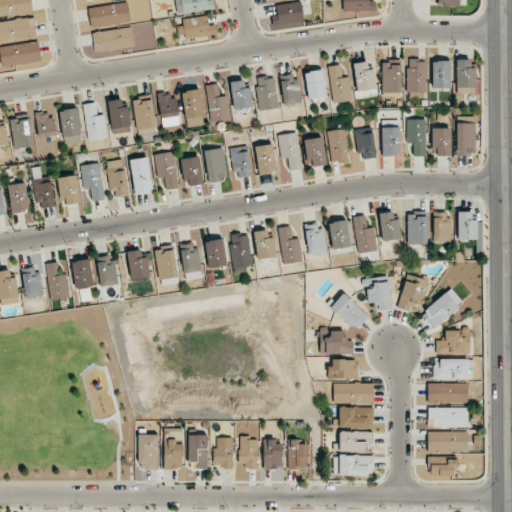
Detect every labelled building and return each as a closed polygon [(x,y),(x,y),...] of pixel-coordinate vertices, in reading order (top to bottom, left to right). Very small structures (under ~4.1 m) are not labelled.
[(0,0),(0,16),(33,12),(31,0),(0,0)] [(209,0),(207,1),(206,0),(174,0),(177,15),(214,8),(212,0),(209,0)] [(342,0),(342,12),(374,10),(374,1),(369,1),(368,0),(342,0)] [(130,22),(127,2),(87,8),(91,28),(130,22)] [(272,15),(272,24),(302,23),(301,2),(275,3),(276,15),(272,15)] [(208,26),(207,16),(178,19),(180,34),(184,34),(185,38),(217,34),(216,24),(208,26)] [(0,20),(0,40),(35,38),(34,18),(0,20)] [(92,31),(94,51),(134,48),(132,28),(92,31)] [(0,46),(0,59),(1,67),(41,60),(38,41),(0,46)] [(469,59),(455,60),(456,93),(475,93),(474,68),(470,68),(469,59)] [(425,60),(406,60),(407,92),(426,92),(425,60)] [(352,64),(357,91),(375,89),(371,61),(352,64)] [(401,92),(400,61),(381,62),(381,93),(401,92)] [(432,88),(450,88),(449,61),(431,61),(432,88)] [(350,101),(349,77),(341,78),(340,65),(329,65),(331,102),(350,101)] [(304,72),(307,99),(325,97),(322,70),(304,72)] [(297,80),(292,81),(290,74),(279,76),(284,105),(301,102),(297,80)] [(258,110),(277,109),(274,77),(256,79),(258,110)] [(244,88),(244,80),(231,81),(232,109),(252,108),(251,88),(244,88)] [(206,85),(209,121),(229,119),(226,96),(219,96),(218,84),(206,85)] [(186,127),(203,125),(200,90),(182,91),(186,127)] [(163,127),(179,124),(173,91),(156,94),(163,127)] [(156,132),(150,96),(132,99),(137,135),(156,132)] [(112,134),(131,131),(126,98),(107,101),(112,134)] [(106,139),(104,114),(97,115),(95,103),(83,104),(87,141),(106,139)] [(59,110),(63,144),(81,141),(77,108),(59,110)] [(39,138),(54,135),(50,110),(34,113),(39,138)] [(31,147),(28,116),(10,118),(13,148),(31,147)] [(406,143),(412,143),(412,156),(425,156),(425,119),(406,119),(406,143)] [(380,121),(382,156),(400,155),(398,120),(380,121)] [(455,155),(474,155),(475,123),(456,123),(455,155)] [(326,131),(332,163),(350,160),(345,128),(326,131)] [(373,156),(372,128),(355,128),(356,157),(373,156)] [(450,128),(431,128),(431,148),(436,148),(437,156),(450,156),(450,128)] [(287,158),(288,170),(300,169),(297,133),(278,134),(280,158),(287,158)] [(303,140),(308,167),(326,164),(321,137),(303,140)] [(258,174),(276,171),(273,144),(254,147),(258,174)] [(234,178),(250,176),(247,146),(231,148),(234,178)] [(225,180),(223,148),(204,150),(207,182),(225,180)] [(165,190),(179,188),(173,151),(154,154),(158,178),(163,177),(165,190)] [(129,160),(135,194),(153,191),(146,157),(129,160)] [(182,158),(185,186),(202,184),(200,157),(182,158)] [(127,195),(123,159),(107,161),(111,197),(127,195)] [(81,165),(83,189),(90,188),(91,201),(104,200),(100,163),(81,165)] [(66,204),(80,203),(78,175),(57,177),(59,197),(65,196),(66,204)] [(54,207),(50,177),(34,179),(37,209),(54,207)] [(29,210),(25,182),(7,185),(11,212),(29,210)] [(378,213),(382,241),(401,238),(398,220),(393,220),(392,211),(378,213)] [(475,211),(457,212),(457,240),(475,240),(475,211)] [(433,241),(451,241),(450,214),(432,214),(433,241)] [(357,253),(376,251),(373,227),(366,228),(364,215),(353,216),(357,253)] [(407,244),(426,244),(426,215),(406,216),(407,244)] [(328,222),(331,249),(349,247),(346,220),(328,222)] [(326,253),(322,224),(304,227),(308,256),(326,253)] [(298,238),(292,239),(289,226),(277,228),(283,265),(302,261),(298,238)] [(275,257),(271,229),(252,232),(257,260),(275,257)] [(252,266),(247,234),(228,237),(233,269),(252,266)] [(207,268),(225,266),(223,239),(205,241),(207,268)] [(181,244),(183,279),(199,279),(198,243),(181,244)] [(177,277),(172,246),(153,249),(158,280),(177,277)] [(141,258),(140,250),(128,251),(129,279),(149,278),(148,257),(141,258)] [(97,257),(100,286),(116,284),(113,255),(97,257)] [(92,287),(90,259),(72,261),(74,289),(92,287)] [(49,300),(68,298),(66,275),(58,275),(57,262),(46,263),(49,300)] [(25,298),(42,296),(38,266),(21,269),(25,298)] [(16,277),(9,278),(9,270),(0,270),(0,304),(17,303),(16,277)] [(397,307),(417,314),(427,280),(406,274),(397,307)] [(378,311),(391,309),(387,279),(364,282),(367,303),(376,302),(378,311)] [(463,303),(450,289),(420,316),(432,330),(463,303)] [(356,330),(368,316),(343,293),(330,307),(356,330)] [(469,330),(444,329),(444,340),(435,340),(435,353),(469,353),(469,330)] [(352,339),(343,339),(343,330),(319,331),(319,354),(353,353),(352,339)] [(356,360),(329,359),(328,378),(355,378),(356,360)] [(433,379),(469,379),(470,360),(433,359),(433,379)] [(373,402),(372,383),(333,383),(333,403),(373,402)] [(467,383),(427,383),(427,403),(467,403),(467,383)] [(373,407),(339,407),(338,426),(373,427),(373,407)] [(467,408),(427,407),(427,427),(467,427),(467,408)] [(467,431),(427,432),(427,452),(467,451),(467,431)] [(338,451),(372,452),(372,432),(339,432),(338,451)] [(158,435),(137,434),(136,470),(158,470),(158,435)] [(206,434),(187,435),(188,462),(195,462),(195,467),(207,467),(206,434)] [(257,437),(238,436),(238,466),(257,467),(257,437)] [(215,468),(232,467),(231,437),(214,438),(215,468)] [(306,444),(298,444),(298,439),(287,440),(288,469),(307,469),(306,444)] [(262,440),(263,469),(281,468),(281,440),(262,440)] [(164,469),(182,469),(182,441),(164,441),(164,469)] [(333,455),(332,474),(372,475),(373,456),(333,455)] [(443,456),(428,457),(429,476),(455,475),(455,459),(443,460),(443,456)]
